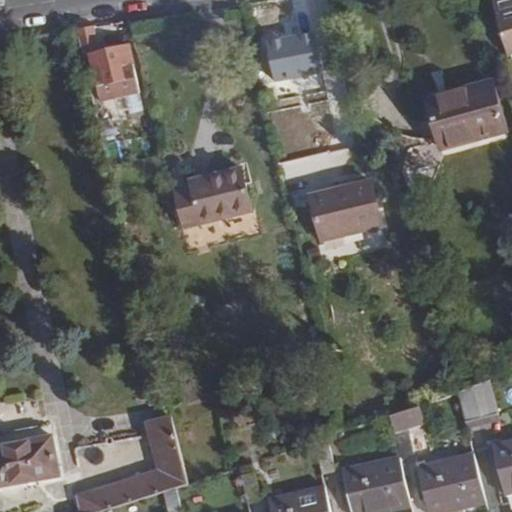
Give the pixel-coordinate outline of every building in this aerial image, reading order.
[(511,0),(493,0),(497,14),(511,9),(511,0)] [(511,9),(497,14),(509,55),(511,53),(511,9)] [(92,27),(75,30),(82,58),(99,55),(92,27)] [(132,62),(91,71),(99,102),(139,93),(132,62)] [(491,83),(427,101),(441,149),(505,130),(491,83)] [(108,166),(124,163),(110,109),(95,112),(108,166)] [(176,190),(185,227),(251,210),(240,169),(190,181),(191,186),(176,190)] [(309,202),(318,241),(384,225),(373,182),(339,190),(340,195),(309,202)] [(289,221),(277,223),(283,246),(294,243),(289,221)] [(490,381),(459,393),(467,423),(499,414),(490,381)] [(423,426),(419,408),(392,418),(401,458),(402,460),(414,457),(407,430),(423,426)] [(187,486),(170,418),(147,424),(158,471),(77,496),(79,511),(101,511),(164,494),(175,490),(187,486)] [(50,437),(0,445),(0,486),(57,476),(50,437)] [(505,495),(511,493),(511,441),(494,446),(505,495)] [(330,447),(317,450),(323,475),(335,473),(330,447)] [(428,511),(450,511),(487,503),(475,455),(426,467),(424,461),(416,463),(428,511)] [(402,460),(401,458),(344,470),(353,511),(385,511),(412,506),(402,460)] [(254,473),(240,477),(247,505),(261,502),(254,473)] [(270,511),(331,511),(326,488),(268,502),(270,511)] [(180,511),(175,490),(164,494),(167,511),(180,511)]
